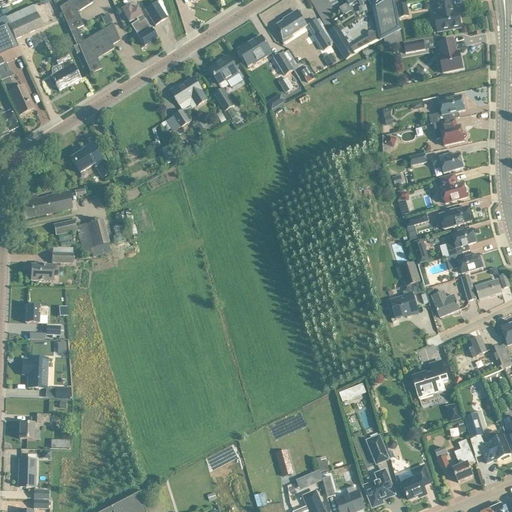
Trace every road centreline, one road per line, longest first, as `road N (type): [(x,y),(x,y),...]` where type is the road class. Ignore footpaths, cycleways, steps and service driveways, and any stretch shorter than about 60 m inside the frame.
road 1 (tertiary): [(1,174),(28,148),(266,0)]
road 2 (tertiary): [(511,227),(502,162),(504,47)]
road 3 (tertiary): [(0,319),(1,174)]
